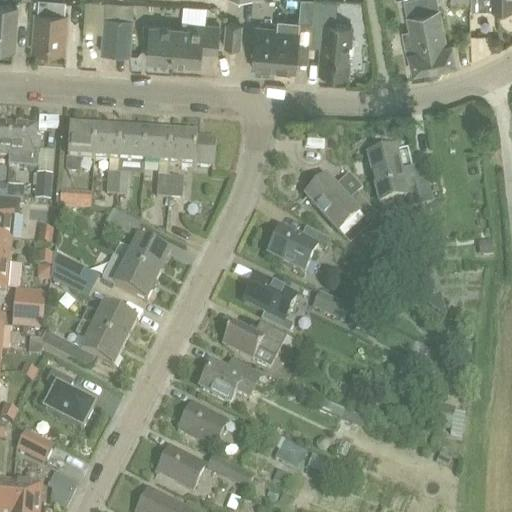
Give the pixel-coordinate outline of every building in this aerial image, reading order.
[(312,22),(309,21),(308,45),(320,46),(319,72),(327,72),(327,75),(339,75),(340,73),(347,73),(349,23),(326,22),(327,1),(313,0),(312,22)] [(419,0),(403,0),(407,16),(406,16),(409,32),(402,33),(402,34),(405,33),(406,40),(403,41),(404,45),(406,55),(409,54),(412,72),(434,68),(423,16),(422,13),(419,0)] [(490,0),(491,9),(511,9),(511,0),(490,0)] [(0,48),(15,49),(18,7),(0,5),(0,48)] [(423,16),(434,68),(454,64),(451,45),(446,46),(439,9),(422,13),(423,16)] [(65,53),(67,16),(35,13),(32,51),(65,53)] [(132,20),(104,17),(101,53),(129,56),(132,20)] [(275,30),(273,70),(295,71),(296,45),(308,45),(309,21),(288,21),(277,20),(276,30),(275,30)] [(240,25),(225,23),(223,45),(238,47),(240,25)] [(176,28),(173,61),(198,64),(200,50),(215,51),(217,26),(188,24),(188,29),(176,28)] [(147,59),(173,61),(176,28),(150,26),(144,26),(143,38),(149,38),(147,59)] [(251,69),(273,70),(275,30),(252,29),(251,69)] [(504,42),(498,39),(492,43),(492,50),(498,53),(504,49),(504,42)] [(0,156),(10,157),(12,126),(0,124),(0,156)] [(12,126),(10,157),(9,167),(38,169),(39,159),(40,139),(36,139),(36,127),(12,126)] [(93,162),(95,131),(70,130),(69,130),(66,172),(81,173),(82,161),(93,162)] [(106,195),(116,196),(118,175),(119,164),(121,133),(95,131),(93,162),(108,163),(106,195)] [(146,135),(121,133),(119,164),(144,165),(146,135)] [(144,165),(159,166),(169,167),(171,136),(146,135),(144,165)] [(171,136),(169,167),(195,169),(195,168),(215,169),(216,141),(197,139),(197,138),(171,136)] [(367,158),(378,205),(406,198),(409,210),(433,204),(424,166),(401,172),(396,151),(367,158)] [(116,196),(127,197),(128,176),(118,175),(116,196)] [(38,176),(36,200),(36,202),(51,203),(53,177),(38,176)] [(167,199),(169,176),(159,176),(157,199),(167,199)] [(183,177),(169,176),(167,199),(182,200),(183,177)] [(327,179),(306,198),(337,233),(358,215),(367,225),(376,216),(358,196),(363,191),(349,176),(348,177),(350,180),(343,186),(341,184),(340,185),(341,186),(337,190),(327,179)] [(63,192),(62,207),(76,208),(77,193),(63,192)] [(0,240),(10,242),(12,217),(18,217),(19,204),(0,202),(0,240)] [(113,213),(106,226),(134,241),(140,227),(113,213)] [(40,231),(38,246),(50,248),(52,232),(40,231)] [(266,258),(304,277),(317,251),(324,254),(330,244),(305,231),(299,241),(280,231),(266,258)] [(0,265),(7,266),(10,242),(0,240),(0,265)] [(119,246),(113,257),(159,280),(170,257),(138,241),(132,252),(119,246)] [(480,258),(494,255),(492,242),(478,244),(480,258)] [(38,267),(51,268),(52,257),(39,256),(38,267)] [(98,277),(61,259),(55,256),(53,269),(57,271),(92,289),(98,277)] [(147,303),(159,280),(113,257),(108,267),(102,280),(115,287),(147,303)] [(92,289),(57,271),(51,282),(87,299),(92,289)] [(434,271),(419,274),(425,299),(440,295),(434,271)] [(289,336),(293,327),(284,323),(296,298),(256,278),(243,304),(264,315),(261,322),(289,336)] [(16,293),(14,310),(43,313),(45,296),(16,293)] [(344,324),(352,309),(321,294),(314,309),(344,324)] [(87,312),(81,326),(93,332),(125,348),(137,324),(105,308),(100,318),(87,312)] [(43,313),(14,310),(13,328),(42,331),(43,313)] [(374,338),(381,324),(358,314),(351,328),(374,338)] [(255,335),(233,324),(222,346),(253,362),(259,351),(276,360),(282,348),(287,339),(260,325),(255,335)] [(82,353),(82,354),(95,361),(114,370),(125,348),(93,332),(81,326),(75,337),(87,342),(82,353)] [(76,364),(82,354),(82,353),(46,334),(40,346),(45,349),(76,364)] [(250,401),(256,388),(212,366),(200,391),(230,407),(234,399),(236,394),(250,401)] [(32,384),(37,374),(26,369),(21,379),(32,384)] [(57,390),(45,413),(83,432),(95,409),(68,395),(73,384),(52,373),(46,384),(57,390)] [(372,375),(369,382),(378,386),(382,379),(372,375)] [(360,429),(363,420),(322,403),(319,411),(360,429)] [(179,431),(216,450),(229,425),(192,406),(179,431)] [(436,428),(451,431),(455,409),(440,406),(436,428)] [(17,414),(6,409),(1,419),(12,424),(17,414)] [(465,416),(454,414),(451,431),(450,436),(461,438),(465,416)] [(264,446),(265,445),(270,435),(271,433),(253,424),(246,437),(264,446)] [(26,434),(17,452),(46,466),(55,448),(26,434)] [(270,435),(265,445),(279,452),(275,460),(298,472),(307,454),(270,435)] [(207,468),(171,449),(158,474),(194,493),(207,468)] [(448,467),(451,460),(440,455),(437,462),(448,467)] [(207,472),(248,491),(253,480),(213,461),(207,472)] [(273,469),(268,479),(286,488),(291,478),(273,469)] [(60,505),(76,508),(81,485),(65,482),(60,505)] [(11,511),(14,485),(0,483),(0,511),(11,511)] [(11,511),(38,511),(41,488),(14,485),(11,511)] [(188,511),(148,491),(137,511),(188,511)] [(234,511),(240,500),(231,497),(226,510),(230,511),(234,511)]
